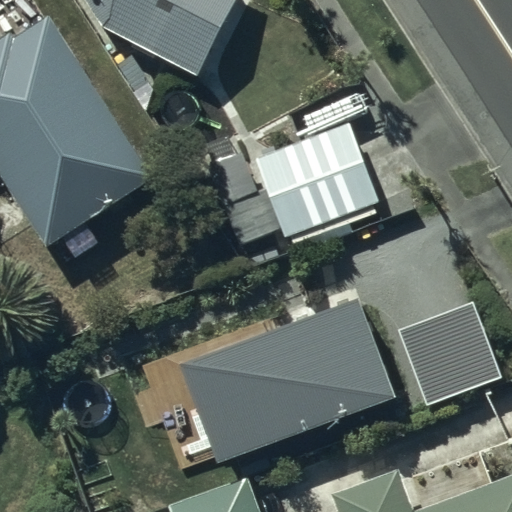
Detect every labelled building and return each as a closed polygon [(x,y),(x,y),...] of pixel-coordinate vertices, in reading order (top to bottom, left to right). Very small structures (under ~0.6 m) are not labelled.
[(78,0),(100,34),(192,79),(231,0),(78,0)] [(39,21),(11,39),(8,34),(0,39),(0,186),(40,247),(144,178),(39,21)] [(274,220),(281,218),(285,227),(365,200),(362,190),(372,187),(345,106),(247,140),(274,220)] [(348,275),(170,339),(206,437),(384,372),(348,275)] [(395,317),(424,392),(499,363),(470,288),(395,317)] [(406,511),(393,475),(329,499),(333,511),(511,511),(511,478),(423,511),(406,511)] [(253,511),(243,483),(166,510),(166,511),(253,511)]
